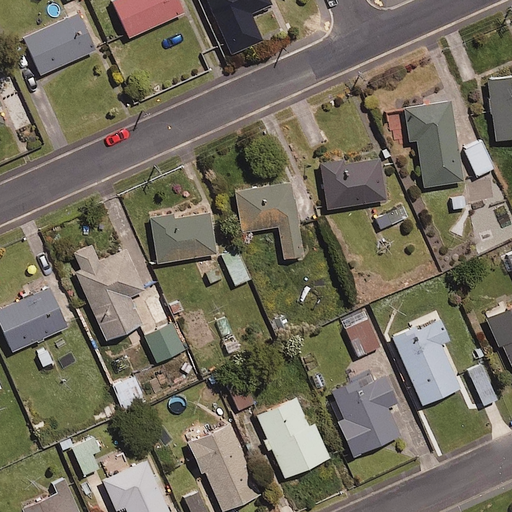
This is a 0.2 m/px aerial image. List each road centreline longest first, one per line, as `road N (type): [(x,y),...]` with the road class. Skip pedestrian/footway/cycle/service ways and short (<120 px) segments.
road 1 (residential): [(0,202),(366,42)]
road 2 (residential): [(511,456),(387,511)]
